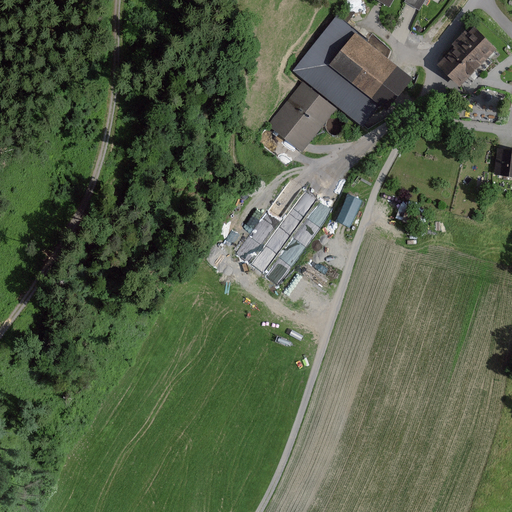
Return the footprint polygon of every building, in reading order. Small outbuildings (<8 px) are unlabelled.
[(473,27),(439,64),(461,84),(495,47),(473,27)] [(356,37),(333,65),(386,107),(409,79),(356,37)] [(306,83),(273,125),(304,149),(337,107),(306,83)] [(484,96),(484,98),(485,99),(486,101),(488,101),(490,101),(491,101),(492,99),(493,98),(493,96),(492,95),(491,93),(490,93),(488,93),(486,93),(485,94),(484,96)] [(497,173),(501,174),(501,177),(511,178),(511,151),(500,150),(497,173)] [(350,188),(339,217),(353,222),(364,194),(350,188)] [(410,206),(405,221),(420,226),(425,211),(410,206)]
